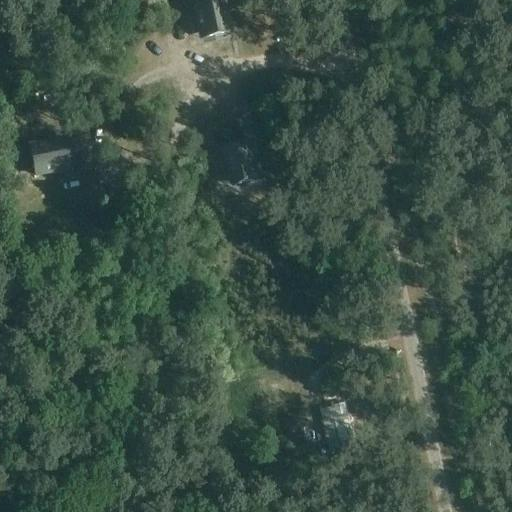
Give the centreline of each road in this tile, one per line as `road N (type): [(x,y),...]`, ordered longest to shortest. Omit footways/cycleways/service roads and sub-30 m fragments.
road 1 (track): [(347,0),(406,309)]
road 2 (track): [(447,511),(406,309)]
